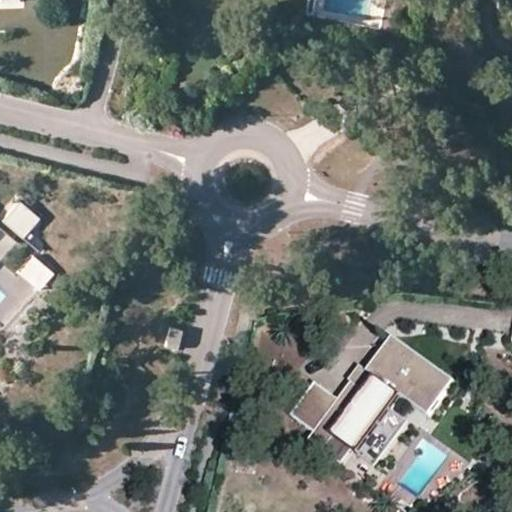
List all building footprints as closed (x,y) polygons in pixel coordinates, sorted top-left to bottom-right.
[(37,217),(19,201),(3,219),(22,235),(37,217)] [(33,252),(14,274),(35,292),(54,270),(33,252)] [(180,331),(169,329),(166,342),(176,345),(180,331)] [(431,417),(456,382),(395,338),(370,372),(379,379),(369,393),(356,383),(343,400),(320,383),(295,417),(319,434),(314,441),(331,453),(340,442),(354,452),(361,457),(394,412),(404,398),(431,417)] [(410,423),(394,412),(361,457),(377,469),(410,423)] [(340,442),(331,453),(345,464),(354,452),(340,442)]
